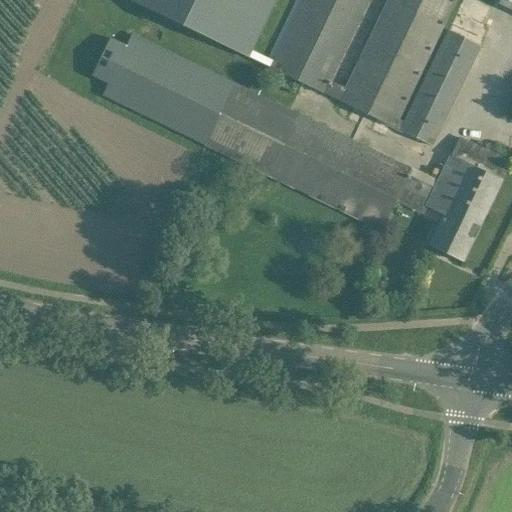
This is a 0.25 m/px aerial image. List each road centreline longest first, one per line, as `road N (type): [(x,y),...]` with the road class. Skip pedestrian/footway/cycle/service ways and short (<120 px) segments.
road 1 (tertiary): [(481,380),(0,310)]
road 2 (unclassified): [(437,511),(481,380)]
